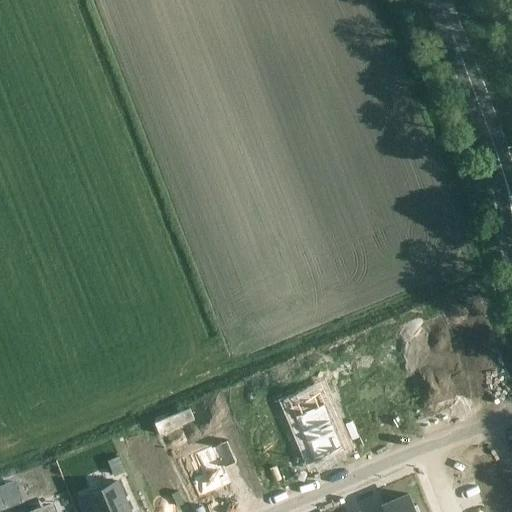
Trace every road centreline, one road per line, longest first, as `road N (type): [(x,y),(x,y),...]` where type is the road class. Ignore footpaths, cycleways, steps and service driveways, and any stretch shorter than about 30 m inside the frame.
road 1 (residential): [(428,447),(267,511)]
road 2 (tertiary): [(497,160),(439,0)]
